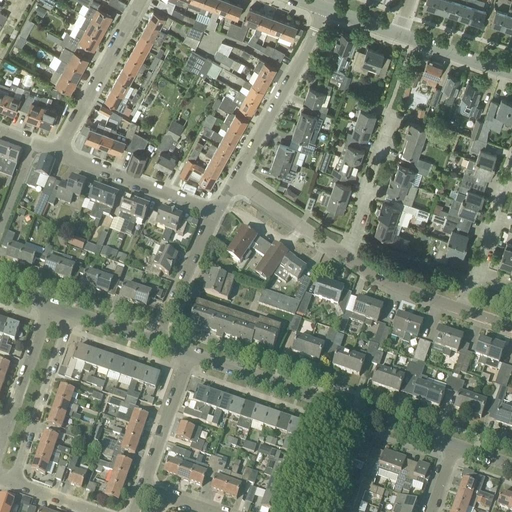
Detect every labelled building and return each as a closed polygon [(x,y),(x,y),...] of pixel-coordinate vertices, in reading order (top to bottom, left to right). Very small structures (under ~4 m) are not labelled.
[(127,4),(120,0),(109,0),(108,3),(123,11),(127,4)] [(161,0),(159,0),(157,5),(165,10),(171,13),(173,9),(176,3),(168,0),(167,3),(161,0)] [(190,0),(189,4),(201,9),(203,0),(190,0)] [(203,0),(201,9),(199,13),(204,15),(207,7),(214,9),(217,0),(203,0)] [(228,0),(217,0),(214,9),(211,17),(209,23),(207,27),(214,30),(217,22),(215,21),(219,11),(226,14),(231,1),(228,0)] [(439,0),(426,0),(424,7),(436,11),(439,0)] [(439,0),(436,11),(447,14),(451,0),(439,0)] [(451,0),(447,14),(459,18),(464,0),(451,0)] [(464,0),(459,18),(470,22),(476,0),(464,0)] [(480,0),(476,0),(470,22),(482,25),(486,11),(482,10),(485,1),(480,0)] [(243,5),(231,1),(226,14),(238,18),(243,5)] [(85,15),(86,16),(106,27),(112,16),(98,8),(97,9),(92,6),(89,12),(87,11),(85,15)] [(239,26),(235,38),(243,41),(250,22),(258,25),(262,13),(250,8),(245,20),(244,20),(241,26),(239,26)] [(508,14),(503,29),(511,31),(511,8),(509,8),(508,14)] [(183,19),(185,15),(184,14),(173,9),(171,13),(183,19)] [(503,29),(508,14),(496,10),(491,25),(503,29)] [(154,11),(148,22),(159,28),(162,24),(168,27),(173,19),(167,15),(166,17),(154,11),(153,11),(154,11)] [(262,27),(269,30),(274,17),(262,13),(258,25),(258,26),(249,43),(253,46),(259,36),(262,27)] [(197,19),(185,15),(183,19),(195,23),(197,19)] [(86,16),(80,27),(100,38),(106,27),(86,16)] [(269,30),(281,34),(286,22),(274,17),(269,30)] [(20,35),(26,38),(35,22),(29,19),(20,35)] [(197,19),(195,23),(194,26),(203,30),(204,31),(207,27),(209,23),(197,19)] [(159,28),(148,22),(142,33),(153,40),(161,43),(167,33),(159,28)] [(226,34),(235,38),(239,26),(231,22),(226,34)] [(297,26),(286,22),(281,34),(293,39),(295,33),(297,27),(297,26)] [(63,39),(77,46),(80,41),(94,49),(100,38),(80,27),(75,24),(70,34),(66,33),(63,39)] [(203,30),(194,26),(191,25),(187,35),(200,40),(204,31),(203,30)] [(297,27),(295,33),(301,35),(303,29),(297,27)] [(142,33),(135,44),(147,51),(153,40),(142,33)] [(345,60),(347,54),(352,56),(357,44),(353,42),(355,38),(342,33),(339,41),(337,40),(334,48),(339,50),(334,64),(342,68),(343,65),(345,60)] [(21,49),(27,39),(26,38),(20,35),(15,45),(21,49)] [(53,41),(53,42),(60,45),(63,39),(59,37),(56,36),(53,41)] [(63,39),(60,45),(64,48),(59,57),(82,70),(88,59),(74,51),(77,46),(63,39)] [(215,58),(230,66),(234,59),(228,55),(233,46),(222,42),(215,56),(215,58)] [(147,51),(135,44),(129,55),(141,62),(147,51)] [(265,52),(272,56),(275,48),(267,45),(265,52)] [(272,56),(280,61),(285,53),(276,48),(275,48),(272,56)] [(383,56),(384,54),(368,48),(366,54),(358,51),(353,69),(365,74),(368,66),(378,70),(376,74),(384,77),(391,58),(383,56)] [(160,49),(156,56),(160,58),(164,51),(160,49)] [(243,49),(242,52),(241,54),(249,58),(251,54),(243,49)] [(183,67),(191,71),(200,54),(193,50),(183,67)] [(191,71),(198,74),(206,57),(200,54),(191,71)] [(129,55),(123,66),(135,73),(137,70),(142,72),(146,64),(141,62),(129,55)] [(150,67),(154,69),(160,58),(156,56),(150,67)] [(82,70),(59,57),(62,59),(56,70),(62,73),(77,81),(82,70)] [(206,57),(198,74),(205,78),(213,63),(212,60),(206,57)] [(241,63),(234,59),(230,66),(237,70),(241,63)] [(259,73),(270,79),(277,69),(277,68),(265,62),(259,59),(253,69),(259,73)] [(428,59),(420,81),(434,86),(443,65),(428,59)] [(135,73),(123,66),(117,78),(129,84),(135,73)] [(414,68),(409,82),(416,85),(421,71),(414,68)] [(331,69),(328,76),(342,81),(344,75),(345,74),(331,69)] [(70,92),(77,81),(62,73),(56,84),(70,92)] [(259,73),(253,84),(264,90),(270,79),(259,73)] [(461,79),(448,74),(442,90),(449,93),(445,102),(451,105),(461,79)] [(344,75),(342,81),(341,85),(339,88),(346,91),(351,77),(344,75)] [(328,76),(327,80),(341,85),(342,81),(328,76)] [(117,78),(111,89),(123,95),(129,84),(117,78)] [(258,101),(264,90),(253,84),(245,79),(242,85),(250,89),(247,95),(258,101)] [(329,94),(332,86),(321,82),(318,90),(309,87),(305,100),(314,103),(312,109),(325,113),(327,107),(319,105),(324,92),(329,94)] [(475,106),(483,87),(468,82),(462,98),(470,101),(466,111),(479,117),(482,108),(475,106)] [(0,108),(2,109),(10,88),(0,83),(0,108)] [(10,88),(2,109),(15,114),(17,108),(22,110),(28,95),(30,91),(24,89),(12,83),(10,88)] [(117,106),(116,108),(129,115),(132,109),(126,106),(127,105),(120,101),(123,95),(111,89),(105,99),(105,100),(117,106)] [(441,91),(436,89),(430,104),(436,106),(441,91)] [(222,101),(234,108),(237,104),(241,106),(240,107),(252,113),(252,112),(254,113),(257,108),(255,107),(258,101),(247,95),(240,91),(239,91),(236,96),(235,96),(232,101),(225,96),(222,101)] [(26,118),(39,123),(45,107),(44,106),(48,97),(44,96),(41,97),(38,104),(32,102),(34,97),(28,95),(22,110),(28,112),(26,118)] [(232,113),(234,108),(222,101),(216,98),(212,106),(217,109),(219,107),(229,112),(224,121),(242,131),(248,120),(237,113),(236,115),(232,113)] [(492,100),(486,118),(484,122),(482,128),(488,130),(490,126),(500,129),(500,127),(503,126),(504,123),(503,121),(503,119),(511,121),(511,118),(511,102),(502,99),(499,105),(497,104),(498,102),(492,100)] [(360,109),(356,121),(374,128),(374,127),(372,127),(376,114),(371,112),(373,107),(359,102),(356,108),(360,109)] [(102,105),(99,111),(109,116),(110,114),(112,111),(102,105)] [(51,127),(57,111),(45,107),(39,123),(51,127)] [(301,111),(297,124),(311,129),(315,117),(323,119),(325,113),(312,109),(311,114),(301,111)] [(112,111),(110,114),(121,120),(123,117),(112,111)] [(202,124),(206,126),(211,128),(217,117),(208,113),(202,124)] [(173,119),(169,128),(158,148),(161,150),(154,164),(169,172),(177,158),(166,151),(173,138),(177,140),(184,125),(173,119)] [(478,139),(482,128),(484,122),(477,119),(470,136),(474,138),(478,139)] [(438,124),(426,120),(424,127),(410,122),(406,135),(409,136),(422,141),(423,141),(428,128),(435,131),(438,124)] [(138,125),(135,123),(131,121),(126,135),(116,131),(109,149),(121,153),(121,154),(127,137),(132,139),(134,133),(138,125)] [(227,130),(224,135),(235,142),(242,131),(224,121),(221,127),(227,130)] [(372,127),(374,128),(356,121),(352,134),(348,132),(346,138),(360,143),(362,137),(367,139),(372,127)] [(99,123),(96,130),(90,127),(85,125),(81,132),(87,135),(85,140),(85,141),(86,140),(97,145),(104,126),(99,123)] [(297,124),(293,136),(304,140),(302,145),(313,149),(314,144),(307,142),(311,129),(297,124)] [(109,149),(116,131),(116,130),(104,126),(97,145),(109,149)] [(211,128),(206,126),(202,133),(210,138),(211,137),(220,142),(218,146),(229,153),(235,142),(224,135),(211,128)] [(128,150),(134,152),(133,153),(127,169),(140,174),(147,157),(141,155),(148,140),(134,133),(132,139),(128,150)] [(416,158),(422,141),(409,136),(403,153),(416,158)] [(358,148),(360,143),(346,138),(344,144),(345,144),(341,156),(359,163),(363,151),(365,151),(358,148)] [(479,153),(476,161),(492,167),(493,165),(497,155),(484,150),(487,142),(478,139),(474,138),(470,150),(479,153)] [(1,174),(12,178),(16,166),(17,166),(23,151),(0,142),(0,167),(3,169),(1,174)] [(198,142),(195,148),(200,151),(203,145),(198,142)] [(211,157),(223,164),(229,153),(218,146),(212,143),(205,154),(211,157)] [(300,151),(279,144),(275,156),(296,163),(300,151)] [(302,145),(300,151),(311,155),(313,149),(302,145)] [(196,158),(200,151),(195,148),(191,155),(196,158)] [(292,182),(294,177),(296,175),(297,172),(295,170),(298,164),(296,163),(275,156),(271,169),(282,173),(280,178),(292,182)] [(350,173),(356,176),(360,165),(359,164),(359,163),(341,156),(336,169),(333,168),(331,173),(334,174),(350,180),(348,179),(350,173)] [(205,168),(217,175),(223,164),(211,157),(205,168)] [(55,163),(41,158),(36,172),(32,171),(26,186),(34,189),(40,176),(49,179),(55,163)] [(180,175),(188,179),(193,169),(202,174),(199,180),(211,186),(217,175),(205,168),(194,162),(188,158),(184,166),(180,175)] [(414,164),(431,170),(433,164),(417,158),(414,164)] [(469,159),(462,179),(474,183),(477,174),(490,179),(495,165),(493,165),(492,167),(476,161),(469,159)] [(399,165),(394,178),(409,183),(408,184),(411,185),(416,172),(429,176),(431,170),(414,164),(412,170),(399,165)] [(346,185),(348,179),(334,174),(332,180),(335,181),(331,194),(347,199),(351,186),(346,185)] [(416,186),(411,185),(408,184),(409,183),(394,178),(391,177),(387,190),(400,195),(398,201),(410,205),(416,186)] [(55,198),(56,198),(56,199),(70,204),(73,196),(80,199),(86,183),(73,178),(69,186),(62,184),(55,182),(52,191),(47,202),(53,204),(55,198)] [(478,207),(478,208),(480,209),(484,196),(472,191),(474,183),(462,179),(455,199),(456,199),(478,207)] [(94,224),(107,191),(95,186),(89,202),(95,204),(90,218),(95,220),(94,224)] [(47,202),(52,191),(45,188),(34,215),(40,219),(41,216),(47,202)] [(118,195),(107,191),(94,224),(94,225),(98,227),(103,214),(109,217),(112,210),(112,211),(118,195)] [(342,211),(347,199),(331,194),(325,191),(320,204),(342,211)] [(311,210),(314,201),(315,198),(309,196),(305,208),(311,210)] [(120,214),(118,219),(124,221),(120,234),(125,235),(127,231),(138,203),(126,198),(120,214)] [(453,207),(451,206),(449,212),(441,210),(439,215),(459,223),(462,214),(474,218),(478,208),(478,207),(456,199),(453,207)] [(378,216),(380,217),(402,225),(406,211),(427,219),(430,212),(410,205),(398,201),(396,207),(383,202),(380,209),(379,209),(377,210),(376,213),(377,214),(378,215),(378,216)] [(131,233),(136,220),(143,222),(149,207),(138,203),(127,231),(131,233)] [(156,226),(166,230),(172,213),(172,212),(172,213),(162,209),(160,216),(153,213),(147,225),(155,229),(156,226)] [(172,213),(166,230),(176,234),(183,236),(187,224),(181,221),(183,217),(177,215),(178,215),(172,213)] [(447,242),(449,243),(450,242),(464,247),(465,245),(469,235),(456,231),(459,223),(439,215),(434,213),(431,220),(444,224),(443,230),(451,233),(447,242)] [(402,225),(380,217),(375,233),(388,237),(386,242),(406,249),(409,240),(398,236),(402,225)] [(275,244),(273,248),(257,237),(257,238),(242,228),(237,236),(239,238),(227,255),(240,263),(242,259),(246,262),(251,254),(248,252),(250,248),(265,259),(256,273),(268,281),(288,253),(275,244)] [(8,232),(1,247),(8,250),(8,251),(8,252),(6,258),(19,263),(24,249),(11,245),(15,235),(8,232)] [(86,243),(84,252),(123,262),(125,254),(102,248),(106,233),(100,232),(96,246),(86,243)] [(66,243),(81,250),(85,242),(70,235),(66,243)] [(151,256),(152,256),(174,266),(178,256),(171,253),(173,247),(161,242),(159,247),(156,246),(151,256)] [(434,259),(446,263),(447,263),(449,255),(462,259),(467,246),(465,245),(464,247),(450,242),(449,243),(447,250),(438,247),(434,259)] [(511,268),(511,249),(511,247),(511,244),(507,243),(505,247),(499,264),(511,268)] [(43,256),(24,249),(19,263),(32,268),(34,261),(35,261),(35,259),(41,261),(43,256)] [(307,269),(295,261),(296,259),(289,254),(274,276),(285,284),(290,278),(297,283),(307,269)] [(44,272),(57,276),(62,263),(43,256),(41,261),(46,263),(46,265),(44,272)] [(174,266),(152,256),(144,274),(159,279),(161,273),(169,276),(171,271),(174,266)] [(79,274),(81,269),(82,266),(71,262),(63,259),(62,263),(57,276),(70,281),(73,274),(74,272),(79,274)] [(112,281),(100,276),(95,289),(108,294),(111,288),(112,286),(117,288),(119,283),(125,266),(119,264),(112,281)] [(100,276),(81,269),(79,274),(85,276),(84,278),(85,278),(82,285),(95,289),(100,276)] [(209,280),(205,278),(203,285),(207,286),(205,293),(227,301),(235,280),(212,272),(209,280)] [(294,301),(300,303),(311,281),(305,278),(301,287),(294,301)] [(338,306),(339,302),(347,304),(346,308),(346,309),(351,294),(343,291),(344,289),(343,289),(321,280),(320,280),(314,298),(338,306)] [(120,298),(133,303),(138,290),(119,283),(117,288),(123,290),(122,292),(123,292),(120,298)] [(151,294),(138,290),(133,303),(146,307),(149,301),(150,299),(155,301),(157,293),(152,291),(151,294)] [(259,304),(294,316),(300,303),(294,301),(263,291),(259,304)] [(297,314),(303,316),(305,316),(311,296),(306,294),(297,314)] [(351,320),(363,324),(371,302),(359,298),(353,315),(351,320)] [(203,330),(210,332),(218,309),(197,302),(189,325),(197,327),(195,331),(202,334),(203,330)] [(371,302),(363,324),(370,327),(372,322),(377,324),(383,306),(371,302)] [(224,337),(231,339),(238,316),(218,309),(210,332),(217,334),(216,338),(222,341),(224,337)] [(343,334),(346,326),(349,319),(351,320),(353,315),(345,312),(338,332),(343,334)] [(392,336),(403,341),(411,318),(399,314),(393,332),(392,336)] [(252,346),(253,343),(259,323),(238,316),(231,339),(238,341),(236,345),(243,348),(244,344),(252,346)] [(296,333),(301,319),(295,316),(289,330),(296,333)] [(411,318),(403,341),(403,342),(409,344),(411,338),(417,340),(423,323),(411,318)] [(260,320),(259,323),(253,343),(259,346),(258,349),(264,352),(266,348),(273,350),(281,327),(260,320)] [(0,344),(0,353),(9,356),(12,348),(7,346),(9,339),(15,341),(19,327),(8,323),(3,337),(0,344)] [(439,328),(433,346),(431,351),(443,356),(451,332),(439,328)] [(321,356),(328,358),(337,332),(330,330),(324,346),(311,341),(305,357),(319,363),(321,356)] [(337,332),(328,358),(335,361),(333,368),(333,367),(346,372),(352,356),(339,351),(344,337),(337,335),(338,332),(337,332)] [(451,332),(443,356),(449,358),(451,351),(466,356),(469,346),(461,344),(463,337),(451,332)] [(378,347),(380,340),(381,338),(376,336),(373,344),(378,347)] [(305,357),(311,341),(298,337),(292,353),(293,354),(305,357)] [(493,343),(481,339),(475,356),(480,358),(478,364),(485,367),(493,343)] [(380,340),(378,347),(377,348),(383,350),(386,342),(380,340)] [(365,362),(371,364),(377,348),(378,347),(373,344),(370,343),(367,354),(361,352),(359,358),(352,356),(346,372),(359,376),(359,377),(365,362)] [(497,371),(505,347),(493,343),(485,367),(497,371)] [(72,378),(78,362),(85,364),(89,352),(78,348),(73,360),(71,359),(65,376),(72,378)] [(377,348),(371,364),(379,367),(383,355),(382,354),(383,350),(377,348)] [(91,367),(97,369),(101,356),(89,352),(85,364),(83,371),(89,373),(91,367)] [(413,361),(418,363),(421,354),(415,352),(413,361)] [(421,354),(418,363),(423,364),(426,356),(421,354)] [(97,369),(108,373),(113,360),(101,356),(97,369)] [(120,377),(125,364),(113,360),(108,373),(120,377)] [(405,376),(412,378),(418,363),(413,361),(411,364),(409,364),(406,372),(393,367),(391,373),(385,390),(398,394),(399,395),(404,378),(405,376)] [(0,376),(5,378),(10,366),(0,362),(0,376)] [(425,365),(423,364),(418,363),(412,378),(419,381),(413,400),(413,399),(426,404),(432,387),(425,385),(427,379),(421,377),(425,365)] [(120,377),(132,381),(136,368),(125,364),(120,377)] [(463,364),(462,368),(460,372),(465,374),(468,366),(463,364)] [(458,376),(460,372),(462,368),(456,366),(453,375),(458,376)] [(138,401),(140,395),(134,393),(137,383),(143,386),(148,373),(136,368),(132,381),(127,395),(126,397),(138,401)] [(385,390),(391,373),(378,369),(372,385),(373,386),(373,385),(385,390)] [(160,377),(148,373),(143,386),(155,390),(160,377)] [(500,387),(503,379),(498,377),(495,385),(500,387)] [(99,380),(93,378),(91,385),(97,387),(99,380)] [(452,392),(457,381),(452,379),(449,378),(445,390),(452,392)] [(503,379),(500,387),(506,389),(509,380),(503,379)] [(465,383),(460,382),(457,381),(452,392),(460,395),(454,410),(455,410),(468,414),(473,398),(461,393),(462,391),(465,383)] [(500,387),(495,385),(492,384),(487,400),(494,403),(500,387)] [(85,405),(72,400),(75,392),(61,387),(57,400),(70,405),(76,406),(76,407),(83,409),(85,405)] [(432,387),(426,404),(439,408),(439,409),(445,392),(432,387)] [(508,390),(506,389),(500,387),(494,403),(502,405),(508,390)] [(185,409),(183,415),(200,421),(209,393),(198,389),(193,403),(196,404),(194,412),(185,409)] [(125,401),(126,397),(127,395),(115,391),(113,397),(125,401)] [(93,393),(91,399),(101,402),(103,396),(93,393)] [(210,409),(216,411),(221,397),(209,393),(200,421),(206,423),(210,409)] [(221,413),(228,415),(233,401),(221,397),(216,411),(212,425),(217,427),(221,413)] [(132,406),(109,398),(107,404),(128,412),(126,417),(118,414),(116,420),(131,425),(144,429),(146,424),(147,424),(148,424),(149,421),(149,420),(148,419),(148,417),(135,413),(134,413),(130,412),(132,406)] [(473,398),(468,414),(481,418),(480,419),(481,419),(487,402),(473,398)] [(57,400),(52,412),(66,417),(79,422),(81,417),(67,412),(70,405),(57,400)] [(228,415),(240,419),(245,405),(233,401),(228,415)] [(237,428),(249,432),(252,423),(257,409),(245,405),(240,419),(237,428)] [(509,428),(511,418),(511,411),(501,407),(495,424),(496,424),(509,428)] [(252,423),(263,427),(268,413),(257,409),(252,423)] [(61,429),(66,417),(52,412),(48,425),(61,429)] [(263,427),(275,431),(280,417),(268,413),(263,427)] [(275,431),(287,435),(292,421),(280,417),(275,431)] [(304,425),(292,421),(287,435),(282,449),(297,454),(300,447),(288,443),(291,437),(299,439),(304,425)] [(139,442),(144,429),(131,425),(126,438),(139,442)] [(195,427),(194,430),(181,425),(177,438),(190,443),(192,443),(190,449),(201,453),(204,443),(198,440),(202,430),(195,427)] [(65,436),(76,440),(78,435),(74,433),(76,429),(69,427),(65,436)] [(45,434),(45,435),(44,435),(42,435),(41,438),(42,440),(43,440),(40,447),(54,451),(72,458),(74,454),(74,453),(56,447),(59,438),(45,434)] [(126,438),(120,435),(117,443),(105,439),(103,444),(101,448),(114,453),(116,448),(122,450),(135,455),(139,442),(126,438)] [(256,446),(245,442),(242,449),(254,453),(256,446)] [(364,465),(358,482),(366,485),(377,453),(371,451),(372,446),(372,447),(361,443),(361,442),(359,448),(356,447),(352,456),(356,457),(354,462),(364,465)] [(269,457),(271,450),(260,446),(257,453),(269,457)] [(40,447),(36,458),(50,463),(59,467),(65,468),(66,464),(59,461),(59,460),(52,457),(54,451),(40,447)] [(171,453),(184,458),(186,452),(174,447),(171,453)] [(114,453),(101,448),(99,455),(112,459),(114,453)] [(377,453),(366,485),(373,487),(379,471),(389,474),(392,464),(395,455),(385,450),(383,455),(377,453)] [(192,454),(186,452),(184,458),(182,465),(177,478),(189,483),(196,463),(189,461),(192,454)] [(74,454),(72,458),(70,464),(76,466),(79,456),(74,454)] [(395,455),(392,464),(389,474),(398,477),(392,494),(398,496),(400,497),(402,491),(411,465),(405,463),(407,458),(406,458),(406,459),(395,455)] [(199,456),(196,463),(189,483),(202,487),(209,468),(201,465),(203,457),(199,456)] [(208,466),(214,468),(217,459),(211,457),(208,466)] [(45,476),(50,463),(36,458),(32,471),(45,476)] [(97,460),(95,466),(102,468),(114,472),(127,477),(132,464),(114,458),(111,466),(97,460)] [(214,468),(223,471),(226,464),(222,462),(222,460),(217,459),(214,468)] [(164,474),(177,478),(182,465),(169,460),(164,474)] [(240,485),(242,481),(243,478),(236,476),(239,468),(238,468),(240,463),(236,461),(231,473),(224,495),(236,499),(241,486),(240,485)] [(272,479),(287,484),(292,469),(269,461),(264,476),(272,478),(272,479)] [(419,463),(417,467),(411,465),(402,491),(409,493),(413,483),(423,486),(425,482),(428,483),(431,474),(428,473),(430,467),(430,466),(419,463)] [(81,466),(78,474),(73,472),(69,484),(81,489),(86,476),(88,469),(81,466)] [(65,468),(59,467),(55,479),(61,482),(66,469),(65,468)] [(242,481),(247,482),(251,471),(246,469),(243,478),(242,481)] [(211,491),(224,495),(231,473),(225,471),(224,474),(223,473),(221,478),(216,477),(211,491)] [(251,471),(247,482),(254,485),(258,474),(251,471)] [(114,472),(110,485),(123,490),(127,477),(114,472)] [(473,475),(471,483),(482,487),(485,479),(473,475)] [(272,479),(267,493),(282,499),(287,484),(272,479)] [(351,487),(346,485),(346,486),(342,496),(362,503),(365,493),(382,499),(385,491),(373,487),(366,485),(358,482),(353,480),(351,487)] [(478,498),(486,501),(488,502),(490,496),(480,493),(482,487),(471,483),(463,480),(459,492),(472,496),(478,498)] [(94,493),(98,484),(92,482),(89,492),(94,493)] [(118,502),(123,490),(110,485),(106,497),(118,502)] [(245,502),(252,505),(257,490),(251,487),(245,502)] [(486,501),(478,498),(472,496),(459,492),(455,503),(468,508),(474,510),(476,503),(484,506),(486,501)] [(267,493),(262,508),(271,511),(276,511),(282,499),(267,493)] [(509,511),(511,500),(511,497),(502,494),(497,507),(509,511)] [(358,511),(362,503),(342,496),(339,507),(338,506),(338,507),(343,509),(341,511),(358,511)] [(400,497),(398,496),(394,507),(409,511),(413,511),(417,503),(400,497)] [(0,511),(2,511),(10,511),(14,501),(1,497),(0,498),(0,511)] [(468,508),(455,503),(452,511),(466,511),(468,508)]
